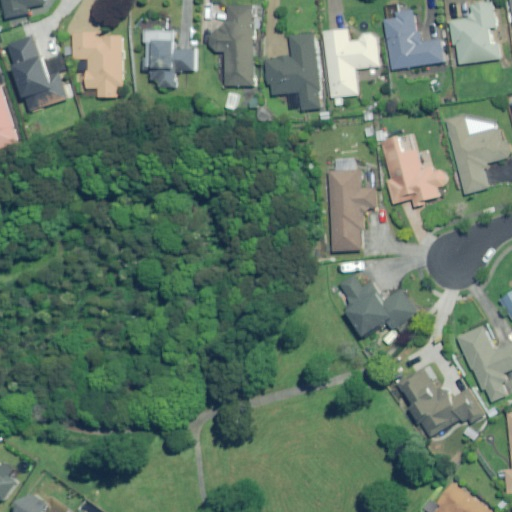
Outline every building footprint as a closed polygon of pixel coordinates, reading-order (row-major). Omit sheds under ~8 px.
[(7,0),(12,20),(34,15),(32,9),(50,5),(48,0),(7,0)] [(502,28),(498,3),(475,6),(477,19),(454,22),(457,46),(460,45),(463,65),(504,59),(502,43),(496,44),(494,28),(502,28)] [(259,29),(260,7),(230,6),(229,32),(215,32),(215,51),(230,52),(228,86),(257,87),(259,29)] [(423,43),(419,11),(401,14),(402,20),(388,22),(396,70),(448,63),(445,40),(423,43)] [(353,43),(352,30),(328,32),(334,98),(361,96),(359,69),(383,67),(380,35),(364,36),(364,42),(353,43)] [(180,51),(181,32),(152,31),(150,71),(155,71),(155,80),(163,81),(163,89),(179,90),(180,71),(198,72),(199,51),(180,51)] [(106,37),(106,33),(78,33),(78,59),(91,59),(91,89),(102,88),(102,98),(120,98),(120,86),(127,86),(126,37),(106,37)] [(323,87),(320,35),(295,36),(296,58),(270,60),(272,96),(303,93),(304,111),(323,109),(321,87),(323,87)] [(45,59),(38,37),(13,45),(35,112),(72,100),(63,73),(56,76),(50,57),(45,59)] [(0,84),(0,150),(22,143),(2,84),(0,84)] [(473,136),(468,116),(449,121),(469,194),(492,188),(486,165),(511,157),(511,143),(506,145),(501,128),(473,136)] [(415,199),(418,208),(427,205),(426,202),(443,197),(440,188),(450,186),(446,171),(437,174),(435,166),(426,169),(421,150),(407,154),(403,138),(384,143),(395,180),(390,181),(396,204),(415,199)] [(356,170),(356,161),(341,162),(342,171),(333,171),(336,252),(365,251),(364,231),(367,231),(366,210),(379,210),(379,189),(365,190),(364,170),(356,170)] [(358,275),(342,286),(355,304),(348,309),(367,337),(390,322),(400,336),(412,328),(408,322),(420,314),(405,291),(387,302),(374,282),(366,287),(358,275)] [(511,348),(501,353),(490,326),(463,338),(477,371),(479,370),(487,391),(490,390),(496,404),(511,396),(511,382),(508,374),(511,372),(511,348)] [(404,384),(436,438),(467,420),(469,424),(487,414),(472,388),(457,397),(451,388),(444,393),(430,369),(404,384)] [(0,498),(4,501),(23,475),(5,461),(2,465),(0,463),(0,498)] [(492,511),(457,484),(441,504),(445,507),(440,511),(492,511)] [(50,511),(31,498),(21,511),(50,511)]
